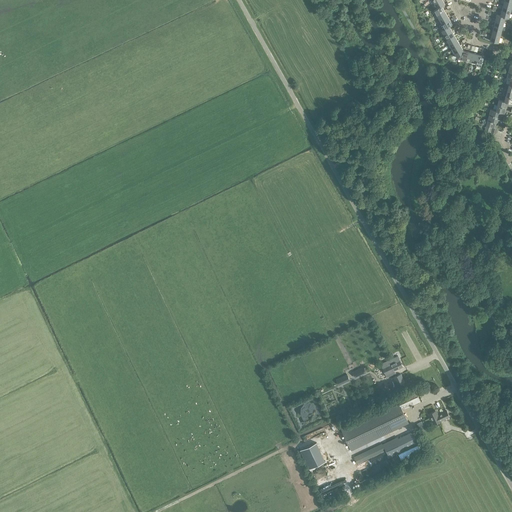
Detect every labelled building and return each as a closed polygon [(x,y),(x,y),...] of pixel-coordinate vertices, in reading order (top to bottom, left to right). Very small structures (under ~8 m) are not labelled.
[(444,10),(442,6),(442,5),(437,8),(434,10),(437,15),(444,10)] [(437,15),(439,19),(447,15),(444,10),(437,15)] [(510,12),(502,10),(500,15),(505,17),(509,18),(510,12)] [(497,14),(495,20),(504,23),(505,17),(500,15),(497,14)] [(447,15),(439,19),(442,24),(450,19),(447,15)] [(450,19),(442,24),(445,28),(445,29),(449,26),(452,24),(450,19)] [(445,29),(445,28),(441,30),(444,35),(452,31),(449,26),(445,29)] [(444,35),(447,40),(455,35),(452,31),(444,35)] [(447,40),(450,45),(457,40),(455,35),(447,40)] [(450,45),(452,49),(460,45),(457,40),(450,45)] [(452,49),(455,53),(462,49),(460,45),(452,49)] [(457,58),(462,59),(464,51),(463,50),(462,49),(455,53),(457,58)] [(505,100),(499,99),(497,105),(506,107),(507,104),(509,105),(511,105),(511,102),(505,100)] [(493,109),(496,110),(507,113),(508,111),(505,110),(506,107),(497,105),(495,104),(493,109)] [(496,122),(498,123),(504,124),(506,119),(503,119),(502,121),(497,119),(498,116),(489,114),(488,120),(496,122)] [(496,124),(496,122),(488,120),(486,128),(497,131),(498,125),(496,124)] [(386,374),(403,366),(398,355),(381,364),(386,374)] [(363,367),(353,372),(354,376),(365,370),(363,367)] [(347,374),(336,379),(338,383),(349,378),(347,374)] [(397,385),(405,382),(401,374),(392,378),(393,380),(394,379),(397,385)] [(341,428),(351,451),(382,436),(409,423),(402,409),(421,401),(418,395),(415,389),(394,399),(394,400),(378,408),(379,410),(341,428)] [(437,414),(435,410),(429,413),(434,424),(440,421),(439,420),(440,419),(441,420),(449,416),(447,410),(438,414),(438,413),(437,414)] [(421,421),(417,423),(420,431),(427,428),(424,422),(422,423),(421,421)] [(413,433),(406,436),(411,447),(419,444),(413,433)] [(389,458),(411,447),(406,436),(384,447),(389,458)] [(316,442),(300,450),(309,469),(325,461),(316,442)] [(354,456),(357,464),(385,450),(382,443),(354,456)]
